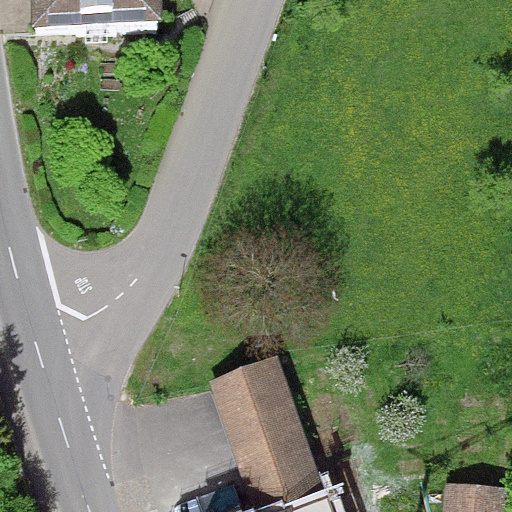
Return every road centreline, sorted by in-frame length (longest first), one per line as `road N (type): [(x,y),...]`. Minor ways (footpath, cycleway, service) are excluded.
road 1 (tertiary): [(37,344),(119,305),(180,232),(260,0)]
road 2 (tertiary): [(92,511),(37,344)]
road 3 (tertiary): [(0,198),(37,344)]
